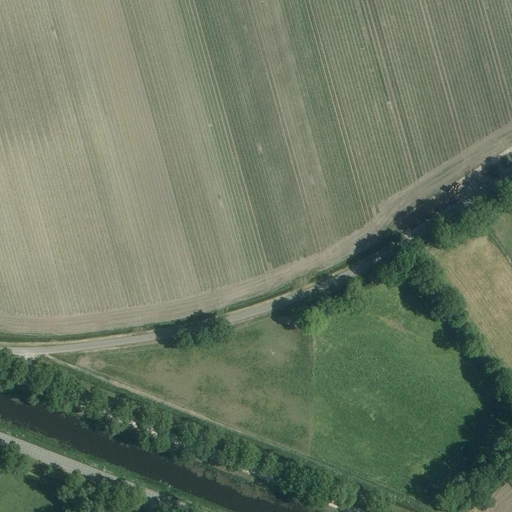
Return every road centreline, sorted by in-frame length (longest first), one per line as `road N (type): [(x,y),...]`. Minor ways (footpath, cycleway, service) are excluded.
road 1 (unclassified): [(0,350),(102,344),(226,322),(359,268),(511,175)]
road 2 (track): [(354,511),(0,370)]
road 3 (tertiary): [(188,511),(0,439)]
